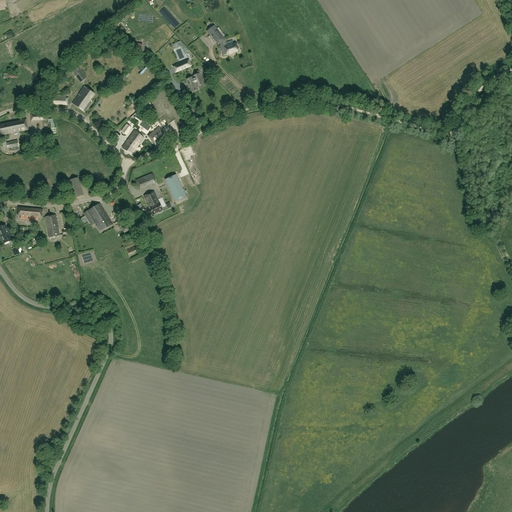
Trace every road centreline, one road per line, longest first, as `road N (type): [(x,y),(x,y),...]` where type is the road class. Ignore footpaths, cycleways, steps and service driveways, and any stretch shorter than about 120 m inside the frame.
road 1 (unclassified): [(127,164),(242,110),(283,100),(323,101),(446,134),(488,80),(511,69)]
road 2 (unclassified): [(47,511),(53,474),(110,332),(91,311),(29,301),(0,269)]
road 3 (unclassified): [(127,164),(76,114),(0,114)]
road 4 (unclassified): [(0,199),(58,206),(91,200),(115,189),(127,164)]
